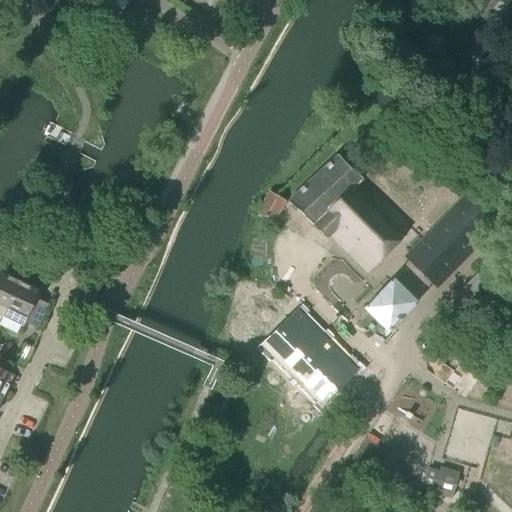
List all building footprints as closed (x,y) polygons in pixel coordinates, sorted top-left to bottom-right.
[(126,2),(123,0),(116,0),(113,4),(120,10),(126,2)] [(62,131),(52,126),(44,141),(55,146),(57,143),(66,147),(71,139),(61,134),(62,131)] [(388,250),(409,229),(360,180),(362,178),(337,153),(289,201),(325,238),(329,234),(367,271),(388,250)] [(286,200),(284,199),(270,190),(257,211),(272,221),(286,200)] [(404,257),(436,289),(499,224),(467,193),(404,257)] [(82,238),(77,235),(72,243),(77,246),(82,238)] [(0,314),(17,280),(0,272),(0,314)] [(486,283),(476,273),(463,287),(472,296),(486,283)] [(390,331),(420,300),(394,275),(364,306),(390,331)] [(37,290),(17,280),(0,314),(0,315),(20,325),(22,321),(34,327),(45,303),(33,297),(37,290)] [(356,368),(297,311),(265,344),(323,401),(356,368)] [(23,343),(18,355),(26,358),(31,347),(23,343)] [(366,407),(385,368),(375,363),(356,402),(366,407)] [(0,368),(0,394),(1,395),(11,374),(0,368)] [(364,438),(350,460),(370,473),(384,451),(364,438)] [(440,472),(428,468),(423,484),(436,488),(434,493),(450,497),(457,472),(442,467),(440,472)]
